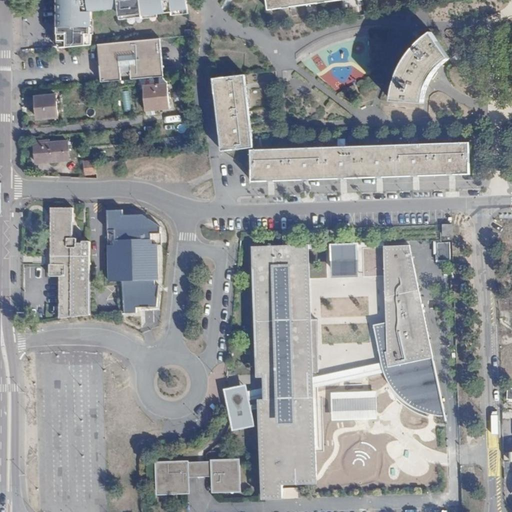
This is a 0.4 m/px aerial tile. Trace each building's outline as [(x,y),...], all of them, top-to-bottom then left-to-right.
[(58,0),(59,48),(93,45),(92,12),(91,13),(90,9),(119,6),(120,18),(173,13),(171,0),(58,0)] [(173,16),(189,14),(187,0),(171,0),(173,13),(173,16)] [(266,0),(268,10),(340,0),(266,0)] [(439,68),(450,58),(432,32),(426,37),(415,48),(408,57),(402,67),(399,75),(396,84),(393,101),(424,103),(427,89),(429,82),(434,75),(439,68)] [(164,76),(161,39),(156,40),(159,70),(117,74),(115,56),(126,55),(126,42),(100,45),(103,82),(115,81),(164,76)] [(159,70),(156,40),(126,42),(126,55),(115,56),(117,74),(159,70)] [(222,151),(254,147),(244,75),(213,79),(222,151)] [(169,108),(167,84),(144,86),(146,116),(155,115),(154,109),(169,108)] [(58,117),(57,95),(36,96),(38,119),(58,117)] [(67,140),(34,143),(35,163),(69,160),(67,140)] [(471,174),(470,143),(252,150),(253,181),(471,174)] [(86,175),(96,173),(94,160),(83,162),(86,175)] [(60,276),(60,318),(90,315),(90,242),(82,241),(82,243),(77,243),(77,238),(73,238),(72,221),(74,221),(74,208),(52,208),(52,213),(51,213),(51,265),(50,265),(50,276),(60,276)] [(124,210),(107,211),(108,230),(115,231),(115,245),(109,246),(111,282),(123,281),(126,313),(139,314),(139,308),(156,307),(158,282),(155,237),(162,235),(160,228),(142,214),(125,215),(124,210)] [(444,226),(444,230),(445,237),(454,236),(454,229),(453,226),(444,226)] [(451,260),(450,243),(437,244),(438,261),(451,260)] [(361,278),(359,245),(333,246),(335,279),(361,278)] [(410,245),(386,246),(385,246),(388,322),(377,325),(387,370),(394,382),(396,384),(399,389),(411,400),(425,408),(439,411),(445,412),(410,245)] [(253,408),(251,404),(231,409),(235,431),(262,425),(264,500),(285,499),(285,485),(319,485),(310,246),(254,248),(260,378),(266,378),(268,401),(262,402),(262,406),(253,408)] [(367,315),(367,297),(352,298),(352,316),(367,315)] [(231,409),(251,404),(247,386),(226,391),(231,409)] [(379,419),(377,391),(332,393),(334,422),(379,419)] [(511,416),(503,416),(505,505),(511,510),(511,416)] [(239,460),(157,464),(158,494),(191,493),(191,476),(215,475),(216,492),(240,491),(239,460)]
